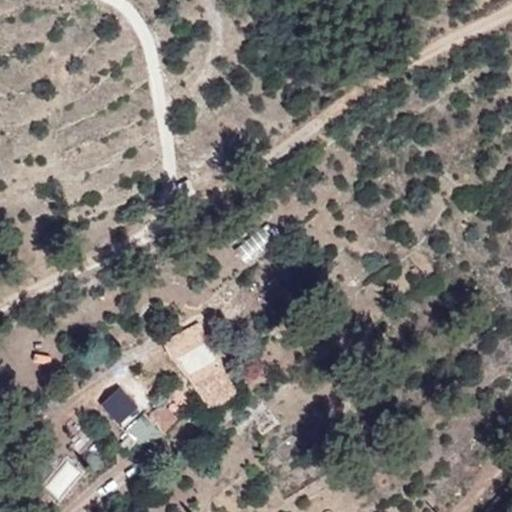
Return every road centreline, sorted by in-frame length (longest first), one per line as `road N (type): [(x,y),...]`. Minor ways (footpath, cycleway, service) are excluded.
road 1 (track): [(0,314),(511,10)]
road 2 (track): [(148,233),(171,188),(173,130),(147,25),(128,0)]
